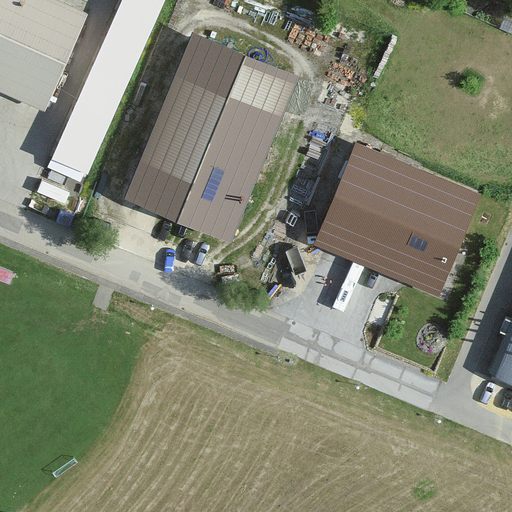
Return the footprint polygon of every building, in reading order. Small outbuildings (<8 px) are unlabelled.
[(0,0),(0,85),(42,104),(82,13),(50,0),(0,0)] [(159,0),(118,0),(51,151),(86,166),(159,0)] [(298,69),(192,24),(124,179),(230,225),(298,69)] [(474,187),(347,135),(305,237),(432,289),(474,187)] [(511,312),(489,367),(511,376),(511,312)]
